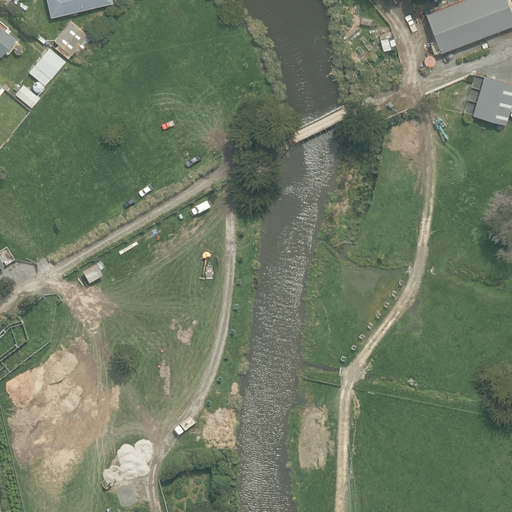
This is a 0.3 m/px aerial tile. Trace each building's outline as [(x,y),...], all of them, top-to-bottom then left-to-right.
[(46,0),(51,17),(113,3),(111,0),(46,0)] [(511,0),(472,0),(432,16),(448,55),(511,29),(511,0)] [(78,55),(90,40),(86,37),(88,35),(70,21),(54,41),(64,49),(61,53),(71,61),(77,53),(78,55)] [(8,53),(18,42),(15,40),(16,39),(0,26),(0,56),(1,57),(6,51),(8,53)] [(388,47),(394,44),(390,37),(384,41),(388,47)] [(45,85),(65,61),(49,48),(29,72),(45,85)] [(13,92),(17,86),(10,81),(6,86),(13,92)] [(32,107),(39,97),(23,85),(15,94),(32,107)] [(11,137),(31,112),(24,106),(4,131),(11,137)]
